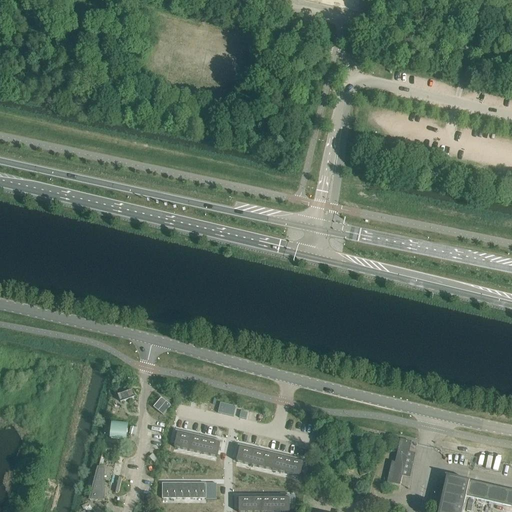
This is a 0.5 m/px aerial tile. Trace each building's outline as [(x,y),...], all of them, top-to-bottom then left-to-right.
[(118,395),(121,402),(136,397),(133,390),(118,395)] [(153,408),(163,416),(171,406),(161,398),(153,408)] [(128,430),(128,424),(112,422),(110,439),(127,440),(128,430)] [(175,444),(174,448),(217,458),(218,454),(218,450),(220,444),(178,434),(176,441),(175,444)] [(392,462),(387,483),(400,486),(406,459),(406,458),(409,443),(403,441),(402,442),(400,441),(395,463),(392,462)] [(237,459),(236,462),(300,477),(301,473),(302,470),(303,463),(240,448),(238,455),(237,459)] [(99,466),(90,499),(103,499),(103,497),(103,493),(101,493),(101,489),(103,489),(103,466),(102,466),(99,466)] [(90,499),(90,500),(104,500),(105,469),(103,469),(103,489),(101,489),(101,493),(103,493),(103,499),(90,499)] [(511,491),(445,476),(437,511),(465,511),(468,498),(511,507),(511,491)] [(290,499),(239,499),(239,506),(239,509),(238,511),(289,511),(290,509),(290,506),(290,499)]
